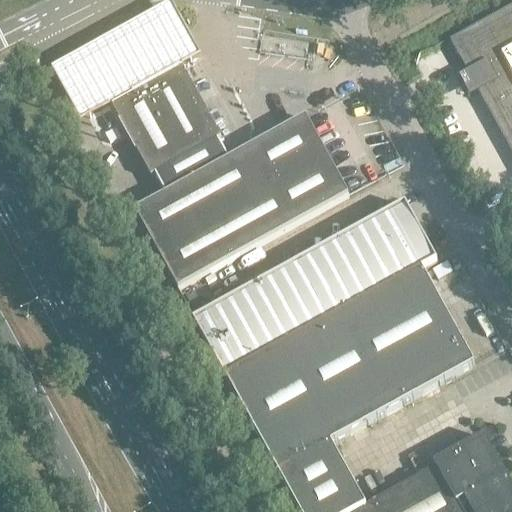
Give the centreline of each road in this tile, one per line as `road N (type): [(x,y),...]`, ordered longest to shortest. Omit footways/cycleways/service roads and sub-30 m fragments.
road 1 (secondary): [(184,511),(0,181)]
road 2 (unknown): [(336,88),(373,196),(206,293)]
road 3 (unclassified): [(391,106),(511,324)]
road 4 (secondary): [(0,340),(93,511)]
road 5 (residential): [(391,106),(442,82),(489,170)]
road 6 (unclassified): [(0,70),(121,0)]
